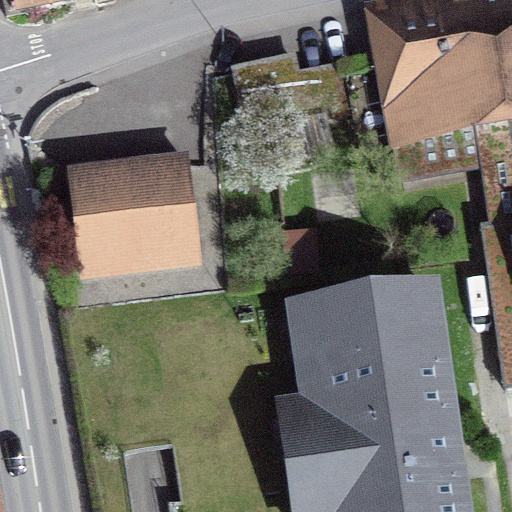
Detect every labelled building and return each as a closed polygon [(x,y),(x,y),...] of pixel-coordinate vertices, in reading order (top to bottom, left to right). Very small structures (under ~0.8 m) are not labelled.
[(5,0),(8,10),(52,0),(5,0)] [(511,3),(386,24),(409,172),(480,161),(475,126),(511,119),(511,3)] [(248,143),(349,127),(339,64),(238,79),(248,143)] [(506,389),(511,387),(511,119),(475,126),(480,161),(491,227),(481,229),(506,389)] [(88,292),(199,280),(188,169),(76,181),(88,292)] [(322,511),(480,511),(452,286),(297,305),(322,511)]
